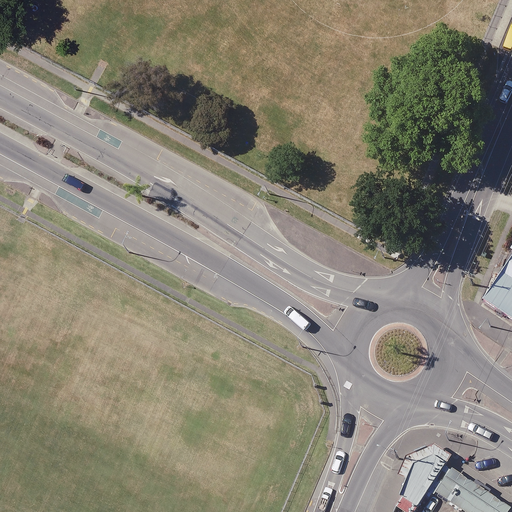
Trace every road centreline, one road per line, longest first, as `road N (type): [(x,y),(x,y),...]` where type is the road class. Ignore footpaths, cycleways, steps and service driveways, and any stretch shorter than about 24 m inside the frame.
road 1 (secondary): [(0,95),(309,277),(381,300)]
road 2 (secondary): [(349,364),(243,279),(0,142)]
road 3 (tertiary): [(421,309),(511,101)]
road 4 (tertiary): [(332,511),(379,396)]
